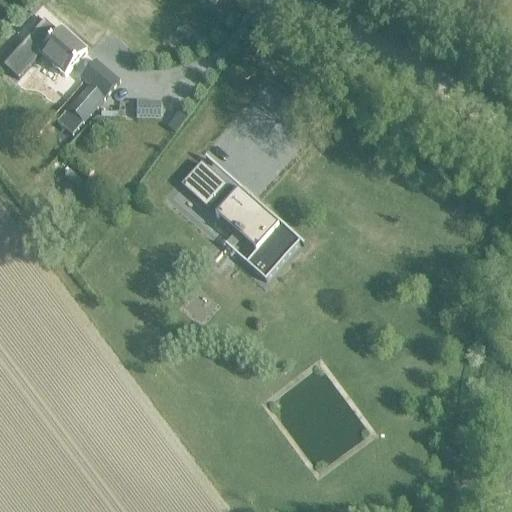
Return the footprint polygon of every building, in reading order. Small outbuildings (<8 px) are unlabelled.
[(64,80),(86,55),(61,33),(39,57),(64,80)] [(19,56),(5,72),(19,84),(33,68),(19,56)] [(87,90),(67,112),(82,126),(102,104),(87,90)] [(160,107),(136,106),(136,122),(160,122),(160,107)] [(68,152),(62,160),(89,183),(95,176),(68,152)] [(201,167),(181,189),(208,213),(228,191),(201,167)] [(240,192),(215,220),(218,222),(219,220),(256,253),(254,255),(257,257),(247,268),(266,284),(299,247),(302,250),(304,248),(240,192)]
